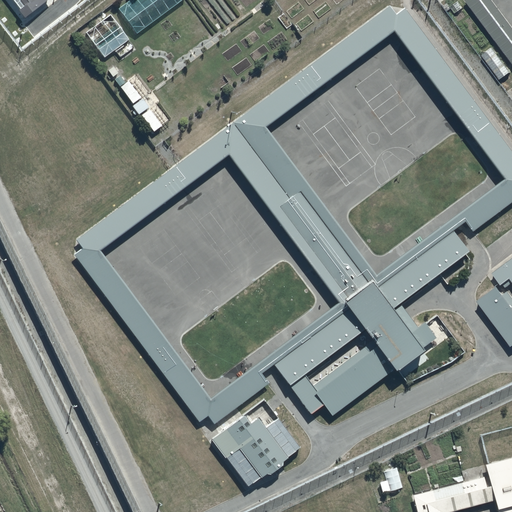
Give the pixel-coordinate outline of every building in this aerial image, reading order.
[(47,0),(14,0),(27,16),(47,0)] [(271,371),(285,361),(321,408),(333,399),(343,412),(445,335),(412,292),(476,244),(462,226),(476,216),(481,223),(511,199),(511,132),(411,0),(401,0),(81,242),(218,424),(278,379),(271,371)] [(186,0),(134,0),(126,7),(144,31),(186,0)] [(511,22),(495,0),(463,0),(511,64),(511,22)] [(139,36),(119,9),(95,27),(116,54),(139,36)] [(511,68),(491,42),(479,51),(499,77),(511,68)] [(127,82),(125,84),(123,81),(124,79),(122,77),(121,78),(119,77),(114,81),(120,88),(119,89),(132,105),(140,98),(127,82)] [(153,133),(161,126),(148,109),(149,108),(142,99),(131,107),(138,116),(139,115),(153,133)] [(511,258),(502,266),(510,278),(511,276),(511,258)] [(511,291),(504,281),(486,294),(511,328),(511,291)] [(235,453),(257,483),(309,445),(278,403),(259,417),(251,407),(231,422),(247,444),(235,453)] [(491,471),(415,490),(420,511),(449,511),(449,509),(498,497),(501,511),(511,511),(511,454),(488,461),(491,471)] [(396,467),(382,471),(389,492),(402,488),(396,467)]
